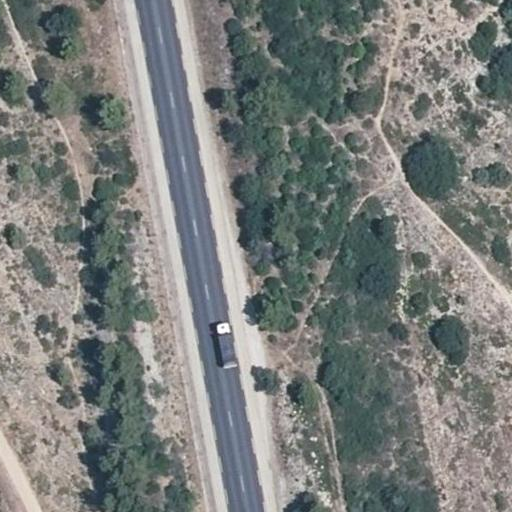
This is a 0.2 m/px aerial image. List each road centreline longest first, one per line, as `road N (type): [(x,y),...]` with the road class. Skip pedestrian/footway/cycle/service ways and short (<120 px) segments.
road 1 (primary): [(243,511),(152,0)]
road 2 (track): [(341,511),(318,349),(209,323)]
